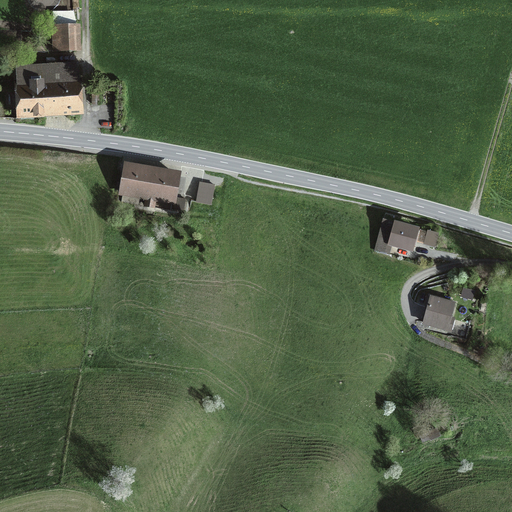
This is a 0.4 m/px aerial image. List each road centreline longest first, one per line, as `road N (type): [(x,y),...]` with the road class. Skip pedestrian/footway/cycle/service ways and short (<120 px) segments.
road 1 (secondary): [(0,131),(195,157),(511,233)]
road 2 (track): [(511,266),(442,266),(406,291),(414,327),(478,359)]
road 3 (track): [(511,74),(472,221)]
road 4 (track): [(83,139),(84,0)]
